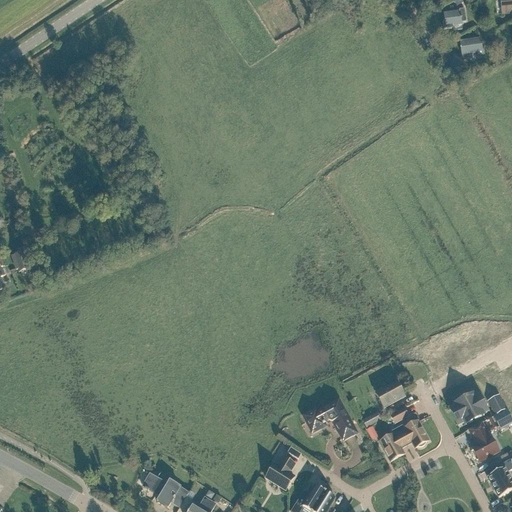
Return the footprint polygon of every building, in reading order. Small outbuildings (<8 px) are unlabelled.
[(511,0),(500,0),(501,11),(502,16),(509,15),(509,10),(511,9),(511,0)] [(460,13),(445,15),(446,22),(443,23),(444,31),(454,29),(453,27),(462,26),(462,23),(467,22),(465,11),(460,11),(460,13)] [(481,41),(460,43),(462,56),(472,55),(477,54),(478,57),(484,56),(483,46),(482,46),(481,41)] [(18,256),(13,257),(17,271),(19,270),(20,273),(31,270),(25,253),(18,256)] [(482,321),(460,333),(469,348),(491,336),(482,321)] [(397,383),(376,394),(384,409),(404,397),(397,383)] [(450,410),(458,425),(468,420),(470,424),(484,416),(483,414),(487,411),(479,396),(474,399),(470,391),(456,399),(460,405),(450,410)] [(488,403),(495,416),(506,410),(499,397),(488,403)] [(316,411),(304,417),(313,433),(325,427),(324,425),(325,424),(324,423),(328,421),(329,423),(332,424),(333,423),(343,442),(356,434),(352,426),(350,427),(343,414),(345,413),(339,402),(318,413),(316,411)] [(395,425),(409,417),(405,410),(391,418),(395,425)] [(500,431),(511,424),(511,421),(507,413),(494,420),(500,431)] [(377,414),(363,422),(367,429),(380,421),(377,414)] [(402,427),(397,429),(406,446),(411,443),(414,450),(417,448),(419,449),(421,448),(423,447),(424,446),(425,444),(428,442),(418,423),(404,430),(402,427)] [(477,447),(471,450),(479,464),(499,454),(491,440),(490,440),(482,425),(468,432),(477,447)] [(375,434),(372,428),(367,431),(370,437),(375,434)] [(406,446),(397,429),(391,432),(393,436),(379,444),(390,463),(404,455),(400,449),(406,446)] [(291,449),(287,454),(298,460),(301,455),(291,449)] [(274,465),(266,479),(286,492),(294,478),(289,475),(295,465),(284,459),(278,468),(274,465)] [(499,499),(511,491),(511,481),(508,473),(511,470),(511,459),(501,466),(503,469),(487,478),(499,499)] [(179,510),(186,498),(189,494),(170,482),(168,486),(150,475),(143,487),(160,498),(157,503),(168,509),(171,504),(179,510)] [(308,511),(313,511),(326,492),(318,487),(317,489),(315,487),(308,498),(303,494),(292,511),(301,511),(304,509),(308,511)] [(214,495),(209,492),(206,497),(211,500),(214,495)] [(334,497),(326,492),(313,511),(331,511),(329,510),(335,500),(332,498),(334,497)] [(219,504),(221,502),(222,499),(217,496),(213,501),(219,504)] [(185,511),(193,501),(186,498),(179,510),(183,511),(185,511)] [(189,511),(204,511),(210,502),(205,498),(197,511),(192,508),(189,511)] [(212,511),(216,505),(210,502),(204,511),(212,511)]
